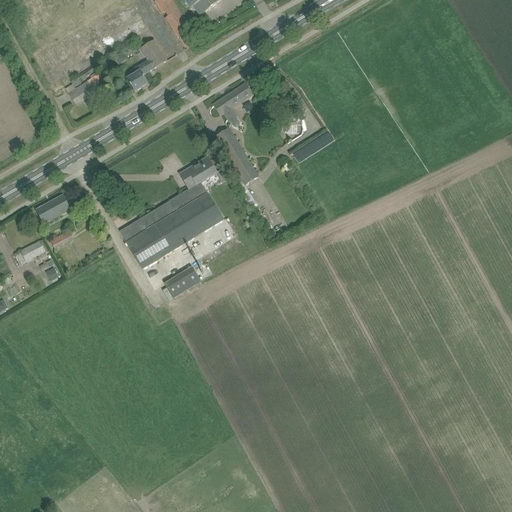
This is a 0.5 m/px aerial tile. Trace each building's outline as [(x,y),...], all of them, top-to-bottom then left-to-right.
[(167,17),(165,18),(178,38),(180,37),(188,49),(199,42),(195,35),(172,0),(157,0),(155,2),(162,13),(164,12),(167,17)] [(183,0),(191,10),(194,8),(200,16),(222,0),(183,0)] [(168,62),(155,40),(141,49),(149,61),(154,69),(154,70),(168,62)] [(143,76),(154,69),(149,61),(135,69),(138,73),(127,80),(135,93),(149,84),(143,76)] [(88,81),(75,89),(68,94),(74,104),(76,107),(82,103),(85,107),(98,98),(91,87),(94,85),(102,80),(99,75),(99,74),(98,75),(91,79),(88,81)] [(78,78),(71,82),(73,85),(74,88),(82,83),(78,78)] [(240,122),(237,118),(232,109),(252,95),(245,85),(214,105),(221,116),(224,113),(233,126),(234,128),(236,128),(238,128),(239,127),(240,126),(240,123),(240,122)] [(298,120),(298,117),(298,113),(295,113),(287,94),(277,99),(284,113),(283,122),(285,122),(298,122),(298,121),(298,120)] [(230,130),(217,138),(231,160),(248,185),(261,176),(243,149),(230,130)] [(120,232),(143,270),(225,221),(208,194),(201,183),(217,174),(223,184),(230,180),(223,169),(217,173),(208,158),(200,163),(180,175),(187,187),(189,190),(139,221),(120,232)] [(288,163),(283,166),(288,173),(293,170),(288,163)] [(71,210),(69,205),(64,196),(37,211),(44,225),(71,210)] [(69,231),(51,241),(55,249),(74,240),(69,231)] [(24,265),(49,251),(43,240),(18,254),(15,255),(15,256),(16,258),(18,257),(22,266),(24,265)] [(166,284),(174,298),(201,282),(192,268),(166,284)] [(54,269),(48,272),(53,281),(59,278),(54,269)]
